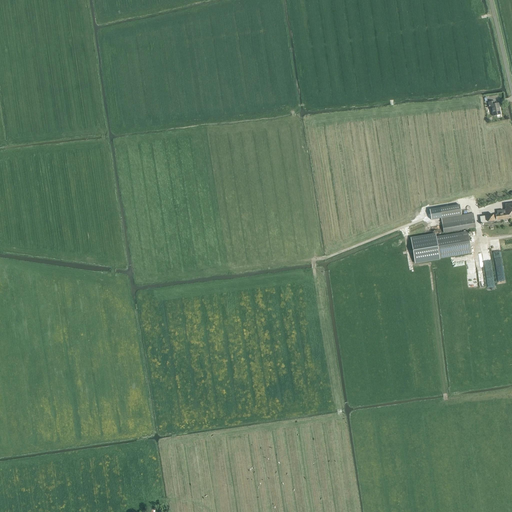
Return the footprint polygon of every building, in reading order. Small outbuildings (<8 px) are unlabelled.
[(491,106),(493,113),(493,116),(500,115),(498,104),(495,104),(494,101),(488,103),(489,107),(491,106)] [(511,218),(511,203),(505,204),(506,209),(505,209),(505,211),(503,211),(503,210),(497,211),(497,215),(480,217),(481,223),(494,222),(494,221),(511,218)] [(460,205),(440,208),(441,219),(461,215),(460,205)] [(465,229),(466,232),(436,237),(439,259),(471,253),(467,229),(475,228),(473,213),(441,219),(444,233),(465,229)] [(409,239),(414,265),(439,261),(434,235),(409,239)]
